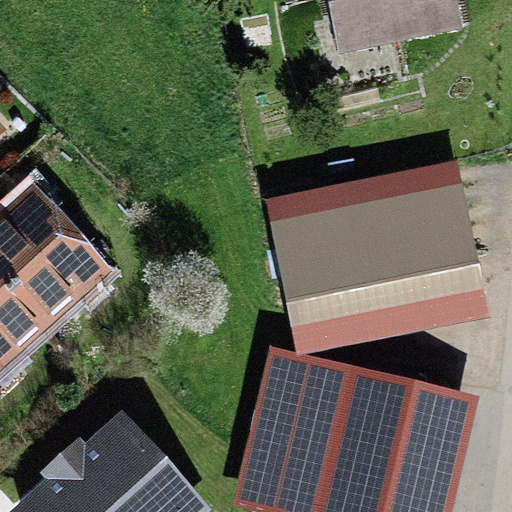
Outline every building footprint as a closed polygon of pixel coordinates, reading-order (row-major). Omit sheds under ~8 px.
[(326,0),(338,58),(462,34),(454,0),(326,0)] [(456,168),(264,206),(295,363),(488,325),(456,168)] [(0,217),(0,280),(48,333),(111,276),(32,189),(0,217)] [(0,280),(0,376),(48,333),(0,280)] [(453,511),(478,406),(268,357),(232,511),(453,511)] [(82,452),(77,447),(40,480),(46,487),(17,511),(204,511),(120,418),(82,452)]
